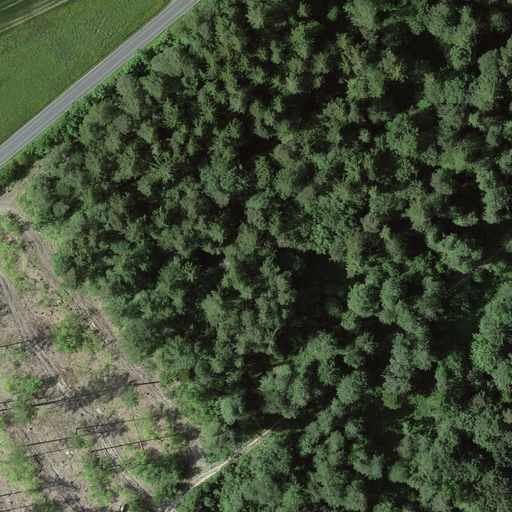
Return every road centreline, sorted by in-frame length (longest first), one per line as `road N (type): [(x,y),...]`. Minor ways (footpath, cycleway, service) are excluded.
road 1 (track): [(166,511),(511,243)]
road 2 (tertiary): [(189,0),(0,156)]
